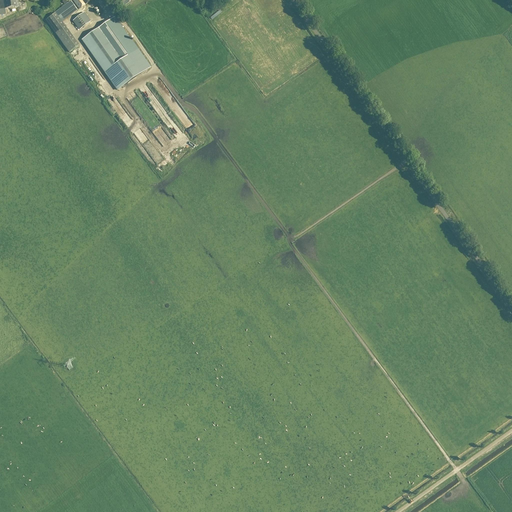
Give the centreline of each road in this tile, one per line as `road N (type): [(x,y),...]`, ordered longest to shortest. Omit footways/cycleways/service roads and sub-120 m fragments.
road 1 (unclassified): [(511,308),(292,0)]
road 2 (track): [(183,105),(196,111),(292,238),(408,160)]
road 3 (unclassified): [(399,511),(511,431)]
